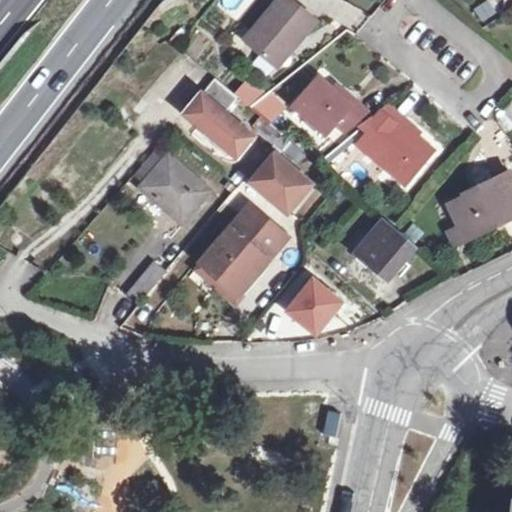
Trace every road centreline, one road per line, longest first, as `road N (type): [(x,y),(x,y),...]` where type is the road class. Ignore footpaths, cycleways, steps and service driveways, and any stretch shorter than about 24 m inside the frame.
road 1 (residential): [(408,369),(148,363),(2,304)]
road 2 (residential): [(400,0),(372,32),(472,118),(511,74)]
road 3 (trunk): [(0,146),(114,0)]
road 4 (residential): [(408,369),(367,511)]
road 5 (residential): [(511,271),(432,322),(408,369)]
road 6 (residential): [(409,511),(478,390)]
road 7 (residential): [(408,369),(511,304)]
